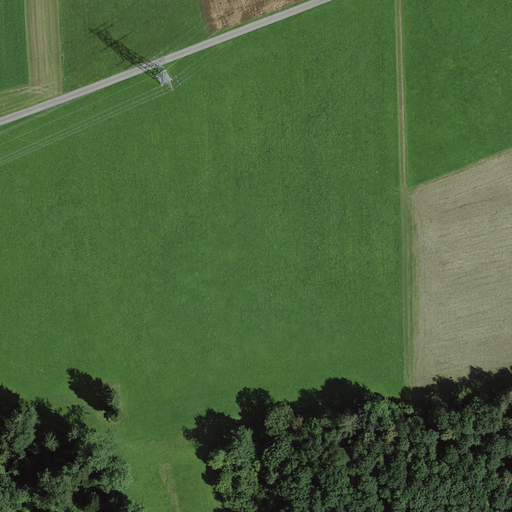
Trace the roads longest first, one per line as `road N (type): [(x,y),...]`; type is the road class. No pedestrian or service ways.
road 1 (unclassified): [(324,0),(0,122)]
road 2 (track): [(407,241),(400,0)]
